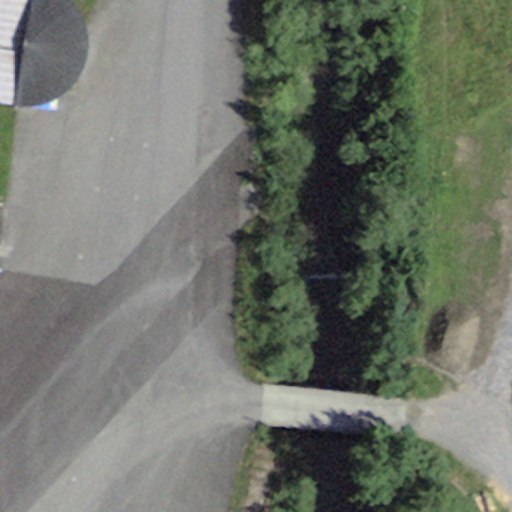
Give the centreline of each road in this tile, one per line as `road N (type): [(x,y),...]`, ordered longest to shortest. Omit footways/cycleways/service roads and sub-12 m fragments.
road 1 (unknown): [(158,0),(114,234),(6,511)]
road 2 (track): [(248,406),(445,430),(490,457),(511,484)]
